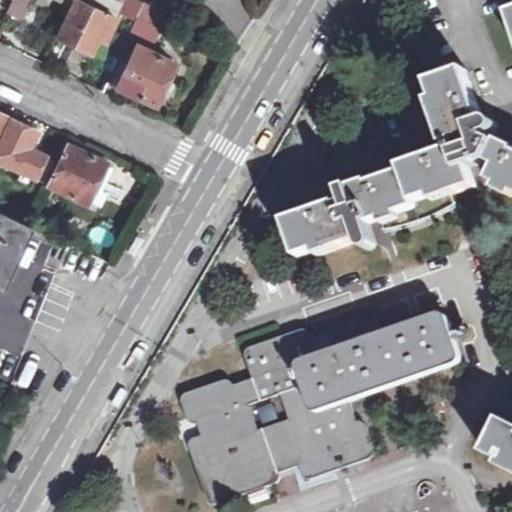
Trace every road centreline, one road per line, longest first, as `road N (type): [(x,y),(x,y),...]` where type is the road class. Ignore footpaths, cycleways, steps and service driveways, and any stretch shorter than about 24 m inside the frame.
road 1 (tertiary): [(213,174),(17,511)]
road 2 (residential): [(213,174),(0,71)]
road 3 (tertiary): [(316,0),(213,174)]
